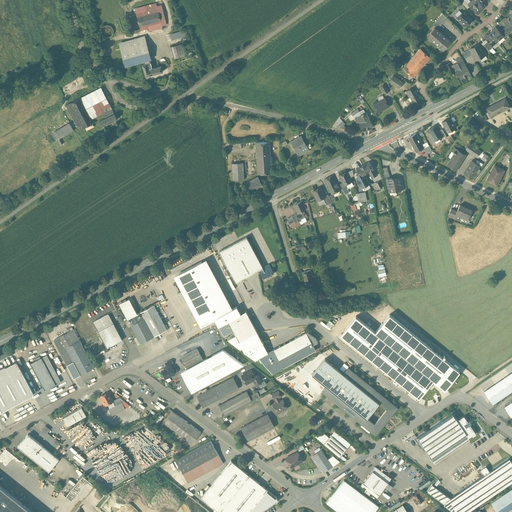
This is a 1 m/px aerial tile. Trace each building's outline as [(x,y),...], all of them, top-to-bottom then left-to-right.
[(464,0),(461,3),(464,5),(467,9),(470,6),(468,4),(468,3),(464,0)] [(480,3),(477,0),(471,0),(470,1),(468,3),(468,4),(470,6),(478,14),(484,7),(480,3)] [(156,3),(135,9),(137,15),(158,10),(156,3)] [(158,10),(137,15),(141,33),(145,32),(143,26),(161,21),(158,10)] [(472,19),(465,12),(462,15),(460,14),(457,17),(466,26),(472,19)] [(443,13),(433,25),(438,29),(447,18),(443,13)] [(511,20),(509,17),(507,19),(505,19),(503,20),(507,25),(510,30),(511,30),(511,28),(511,20)] [(161,21),(143,26),(145,32),(162,27),(161,21)] [(113,33),(113,31),(113,28),(112,26),(110,25),(107,25),(105,25),(103,27),(102,29),(101,31),(102,33),(103,35),(105,37),(107,37),(110,36),(112,35),(113,33)] [(507,25),(503,29),(508,35),(511,31),(511,30),(510,30),(507,25)] [(499,32),(495,27),(494,29),(493,31),(491,33),(497,41),(499,43),(504,39),(502,37),(503,36),(499,32)] [(450,41),(434,28),(427,36),(444,49),(450,41)] [(503,29),(499,32),(503,36),(504,38),(508,35),(503,29)] [(186,30),(170,34),(172,40),(188,35),(186,30)] [(491,33),(488,35),(486,35),(484,36),(488,41),(492,46),(492,45),(497,41),(491,33)] [(143,38),(119,44),(125,66),(141,61),(149,59),(151,59),(145,36),(142,36),(143,38)] [(414,41),(413,42),(406,36),(404,39),(413,46),(416,42),(414,41)] [(492,46),(488,41),(483,45),(489,50),(493,53),(494,52),(494,51),(492,48),(493,47),(492,45),(492,46)] [(183,43),(170,47),(174,58),(186,55),(183,43)] [(478,44),(470,49),(468,50),(471,55),(472,54),(476,60),(485,55),(483,50),(481,50),(478,44)] [(431,57),(420,48),(414,56),(424,65),(431,57)] [(424,65),(414,56),(403,68),(414,77),(424,65)] [(470,74),(461,57),(456,59),(457,61),(458,62),(465,77),(470,74)] [(149,59),(141,61),(142,63),(142,64),(145,76),(162,71),(160,65),(151,68),(149,59)] [(458,62),(455,64),(454,62),(452,64),(454,68),(461,79),(465,77),(458,62)] [(393,75),(389,81),(399,87),(403,82),(393,75)] [(101,87),(81,98),(92,119),(103,114),(105,119),(114,114),(112,109),(101,87)] [(420,99),(415,90),(414,91),(412,88),(406,91),(409,98),(411,97),(414,103),(420,99)] [(92,119),(81,98),(66,105),(79,131),(94,123),(92,119)] [(385,98),(374,104),(378,112),(389,106),(385,98)] [(505,98),(486,108),(491,118),(510,108),(505,98)] [(373,126),(366,112),(364,110),(360,112),(361,115),(364,120),(369,129),(373,126)] [(105,119),(100,121),(102,126),(117,119),(115,114),(105,119)] [(361,115),(355,118),(358,123),(359,123),(363,132),(369,129),(364,120),(361,115)] [(450,117),(442,122),(448,132),(456,128),(450,117)] [(70,123),(52,133),(56,140),(74,130),(70,123)] [(443,135),(436,125),(428,130),(435,141),(443,135)] [(424,148),(416,133),(408,138),(416,152),(424,148)] [(301,136),(291,142),(298,156),(309,150),(308,149),(306,146),(301,136)] [(270,142),(256,143),(257,154),(270,154),(270,142)] [(469,143),(465,149),(471,153),(475,147),(469,143)] [(429,145),(424,148),(427,154),(432,151),(429,145)] [(481,151),(475,147),(471,153),(477,157),(481,151)] [(457,150),(448,165),(455,170),(465,155),(457,150)] [(270,154),(257,154),(258,174),(271,173),(270,154)] [(370,161),(363,166),(367,173),(370,171),(373,177),(377,175),(370,161)] [(480,166),(472,161),(464,172),(472,178),(480,166)] [(243,163),(232,163),(233,180),(244,180),(243,163)] [(500,169),(493,165),(489,174),(491,175),(488,181),(496,185),(499,179),(496,177),(500,169)] [(363,166),(356,169),(360,177),(364,174),(367,173),(363,166)] [(347,171),(339,175),(343,183),(344,185),(346,184),(352,181),(347,171)] [(369,184),(364,174),(360,177),(357,178),(357,179),(358,180),(357,180),(360,185),(361,185),(362,188),(369,184)] [(333,176),(325,179),(331,194),(339,190),(333,176)] [(259,177),(245,184),(249,192),(263,185),(259,177)] [(391,178),(390,178),(386,179),(389,192),(396,191),(396,190),(393,179),(391,178)] [(400,178),(393,179),(396,190),(402,189),(400,178)] [(379,181),(375,183),(375,182),(372,183),(375,187),(374,188),(376,191),(383,187),(379,181)] [(321,187),(313,191),(317,201),(323,198),(325,197),(325,196),(321,187)] [(328,194),(325,196),(325,197),(323,198),(327,205),(332,203),(328,194)] [(302,201),(294,205),(298,213),(295,215),(299,222),(299,221),(302,220),(301,218),(305,216),(306,218),(302,211),(306,209),(302,201)] [(472,212),(460,205),(457,212),(455,215),(459,216),(467,221),(472,212)] [(457,212),(452,209),(449,214),(457,219),(459,216),(455,215),(457,212)] [(246,237),(219,251),(236,282),(259,270),(263,268),(246,237)] [(206,259),(174,276),(201,325),(214,318),(218,326),(240,314),(237,306),(233,309),(206,259)] [(263,268),(259,270),(263,278),(274,273),(269,264),(263,268)] [(315,285),(311,270),(302,273),(306,287),(315,285)] [(154,305),(140,312),(133,316),(127,319),(131,326),(140,344),(167,330),(154,305)] [(240,314),(218,326),(224,336),(234,331),(239,341),(257,332),(246,311),(240,314)] [(122,340),(108,313),(92,322),(107,348),(122,340)] [(355,315),(340,334),(419,397),(433,380),(445,390),(461,370),(389,313),(375,331),(355,315)] [(74,329),(54,340),(67,365),(73,361),(80,375),(94,367),(74,329)] [(268,352),(257,332),(239,341),(244,352),(254,359),(258,357),(268,352)] [(268,352),(258,357),(272,373),(316,350),(306,332),(268,352)] [(203,359),(187,368),(187,369),(181,372),(192,392),(244,365),(223,349),(203,360),(203,359)] [(197,349),(181,357),(187,368),(203,359),(197,349)] [(47,355),(30,364),(44,391),(62,382),(47,355)] [(344,374),(325,358),(312,374),(328,387),(324,391),(375,433),(396,407),(349,369),(344,374)] [(15,362),(6,367),(5,366),(0,368),(0,380),(21,370),(17,362),(15,362)] [(171,366),(162,371),(166,378),(175,373),(177,371),(176,369),(174,370),(171,366)] [(21,370),(0,380),(0,407),(1,410),(3,411),(33,395),(33,393),(21,370)] [(251,371),(242,376),(246,384),(254,380),(256,379),(255,377),(251,371)] [(511,373),(484,392),(492,404),(511,390),(511,373)] [(233,377),(197,396),(203,407),(239,388),(233,377)] [(247,391),(220,405),(225,414),(251,400),(247,391)] [(278,391),(272,394),(275,400),(279,398),(281,396),(278,391)] [(108,392),(101,396),(102,397),(99,398),(103,405),(106,404),(106,405),(113,401),(108,392)] [(125,401),(119,397),(114,400),(116,405),(116,406),(122,403),(125,401)] [(277,403),(273,405),(277,413),(287,408),(283,400),(281,401),(277,403)] [(116,405),(109,410),(112,415),(125,408),(122,403),(116,406),(116,405)] [(81,406),(62,417),(68,428),(87,417),(81,406)] [(172,410),(163,422),(173,430),(182,418),(172,410)] [(154,420),(158,424),(163,416),(159,413),(154,420)] [(452,413),(417,437),(431,458),(466,435),(467,434),(457,420),(452,413)] [(268,414),(241,428),(248,441),(275,427),(268,414)] [(468,421),(464,416),(457,420),(467,434),(466,435),(468,437),(472,435),(473,436),(476,434),(470,425),(472,423),(469,420),(468,421)] [(201,432),(182,418),(173,430),(192,444),(201,432)] [(45,426),(39,434),(51,443),(55,439),(47,433),(50,429),(45,426)] [(323,432),(315,436),(324,444),(329,437),(323,432)] [(59,459),(28,434),(18,446),(49,471),(59,459)] [(347,448),(331,434),(329,437),(324,444),(339,457),(347,448)] [(466,435),(431,458),(435,463),(470,440),(468,437),(466,435)] [(60,443),(55,439),(51,443),(56,447),(60,443)] [(211,441),(175,460),(183,473),(218,454),(211,441)] [(301,443),(296,446),(299,451),(304,448),(301,443)] [(332,466),(321,450),(313,455),(324,472),(332,466)] [(298,452),(286,458),(291,468),(303,462),(298,452)] [(218,454),(183,473),(188,482),(223,463),(218,454)] [(511,479),(511,461),(509,457),(489,470),(486,466),(480,469),(483,474),(473,481),(485,498),(511,479)] [(78,458),(75,463),(87,471),(90,465),(78,458)] [(249,511),(268,490),(231,461),(201,497),(219,511),(249,511)] [(385,474),(375,467),(372,471),(382,478),(385,474)] [(382,478),(372,471),(363,483),(367,486),(374,491),(379,495),(388,483),(382,478)] [(450,476),(457,485),(464,481),(457,471),(450,476)] [(391,479),(385,474),(382,478),(388,483),(391,479)] [(374,511),(379,507),(344,480),(326,503),(338,511),(374,511)] [(34,511),(0,484),(0,511),(34,511)] [(455,511),(460,506),(432,485),(427,492),(454,511),(455,511)] [(268,490),(249,511),(262,511),(276,502),(277,501),(277,499),(276,497),(268,490)] [(508,492),(492,503),(498,511),(505,511),(511,507),(511,493),(510,495),(508,492)]
